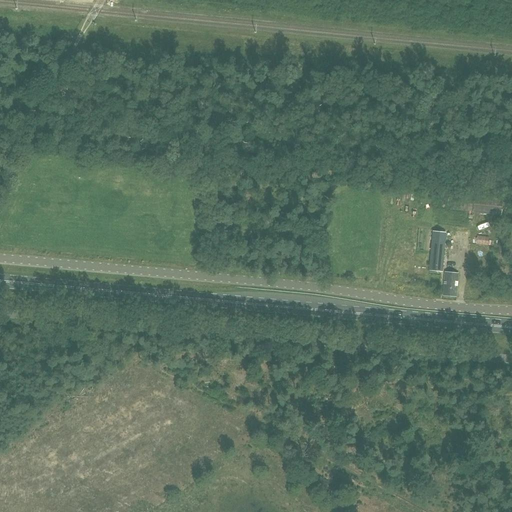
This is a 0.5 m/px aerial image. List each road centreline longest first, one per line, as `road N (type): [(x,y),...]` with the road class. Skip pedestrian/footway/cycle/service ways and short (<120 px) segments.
road 1 (unclassified): [(511,309),(0,261)]
road 2 (unclassified): [(0,312),(511,359)]
road 3 (primary): [(511,329),(0,282)]
road 4 (track): [(425,511),(271,428)]
road 5 (track): [(0,168),(81,34)]
